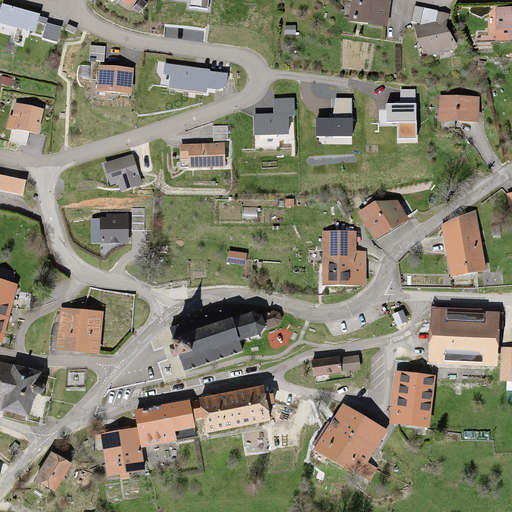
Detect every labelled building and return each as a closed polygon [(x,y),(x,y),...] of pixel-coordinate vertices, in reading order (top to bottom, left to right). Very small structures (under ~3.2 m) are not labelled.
[(113,0),(125,10),(132,0),(113,0)] [(202,10),(203,0),(188,0),(187,9),(202,10)] [(388,1),(383,0),(350,0),(347,20),(384,26),(388,1)] [(0,28),(28,36),(33,20),(0,10),(0,28)] [(511,10),(494,10),(495,31),(507,31),(507,40),(511,39),(511,10)] [(435,24),(415,27),(420,48),(436,59),(454,50),(450,42),(445,30),(446,15),(437,13),(435,24)] [(207,25),(183,22),(182,32),(206,34),(207,25)] [(55,42),(58,29),(42,25),(38,38),(55,42)] [(103,47),(85,45),(84,60),(102,61),(103,47)] [(228,86),(230,74),(159,64),(159,75),(165,76),(163,90),(199,94),(200,90),(210,91),(228,86)] [(129,94),(131,69),(97,66),(95,91),(129,94)] [(0,85),(7,87),(10,78),(0,75),(0,85)] [(479,99),(440,98),(439,119),(478,120),(479,99)] [(295,118),(295,100),(273,100),(273,115),(258,115),(258,135),(287,136),(287,118),(295,118)] [(416,103),(386,103),(386,122),(398,122),(398,139),(416,139),(416,103)] [(39,133),(44,113),(15,106),(10,127),(39,133)] [(352,118),(316,118),(316,136),(352,136),(352,118)] [(230,140),(230,126),(215,126),(215,140),(230,140)] [(225,166),(225,144),(178,144),(178,155),(185,155),(185,166),(225,166)] [(139,184),(133,156),(101,163),(106,182),(117,179),(119,188),(139,184)] [(0,192),(24,197),(27,181),(0,176),(0,192)] [(359,213),(372,238),(409,220),(399,204),(378,203),(359,213)] [(130,244),(132,214),(111,213),(110,221),(100,220),(98,243),(130,244)] [(473,213),(441,224),(452,276),(485,269),(473,213)] [(323,233),(321,286),(365,287),(366,254),(354,254),(355,234),(323,233)] [(245,263),(246,255),(228,252),(226,260),(245,263)] [(0,342),(1,343),(15,286),(0,282),(0,342)] [(59,310),(55,349),(98,354),(102,314),(59,310)] [(371,310),(360,313),(362,324),(374,321),(371,310)] [(230,313),(170,330),(182,368),(241,351),(239,343),(261,337),(264,328),(278,324),(274,311),(260,315),(252,312),(232,318),(230,313)] [(430,311),(429,362),(500,363),(501,312),(430,311)] [(403,312),(392,315),(395,326),(406,323),(403,312)] [(511,379),(511,354),(501,355),(501,379),(511,379)] [(356,357),(312,361),(314,375),(357,371),(356,357)] [(39,373),(0,364),(0,405),(31,412),(39,373)] [(392,423),(430,425),(434,377),(395,374),(392,423)] [(200,399),(206,430),(266,419),(260,388),(200,399)] [(188,403),(135,412),(141,447),(173,442),(171,431),(192,428),(188,403)] [(383,434),(340,408),(314,449),(369,483),(378,468),(366,461),(383,434)] [(101,435),(107,475),(141,470),(135,430),(101,435)] [(33,480),(53,490),(68,463),(49,452),(33,480)] [(87,470),(74,469),(73,481),(86,482),(87,470)]
